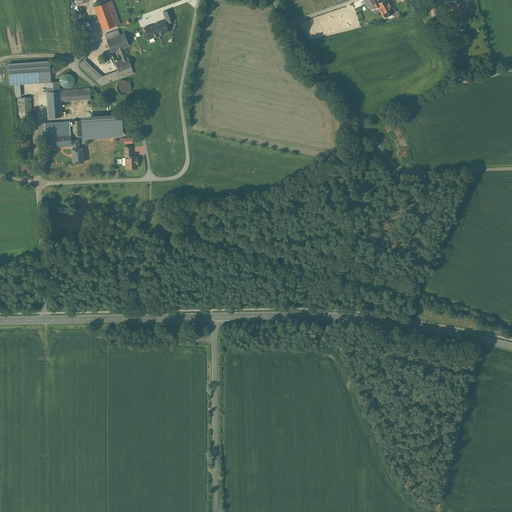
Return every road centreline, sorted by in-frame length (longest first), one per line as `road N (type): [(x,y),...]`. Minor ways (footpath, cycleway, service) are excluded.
road 1 (unclassified): [(198,0),(180,90),(184,169),(170,178),(39,187),(42,320)]
road 2 (unclassified): [(511,168),(396,167),(272,0)]
road 3 (secondary): [(214,316),(371,320),(511,346)]
road 4 (unclassified): [(214,316),(215,511)]
road 5 (secondary): [(42,320),(214,316)]
